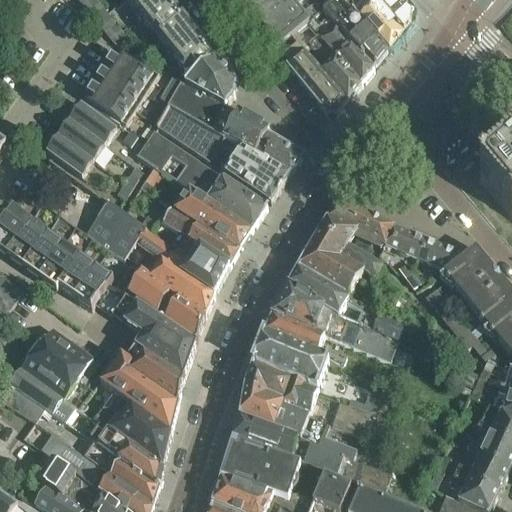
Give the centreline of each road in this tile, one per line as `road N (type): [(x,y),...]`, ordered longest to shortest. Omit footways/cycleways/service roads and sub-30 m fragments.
road 1 (residential): [(346,158),(240,336),(176,511)]
road 2 (residential): [(346,158),(263,87),(191,0)]
road 3 (residential): [(511,270),(379,119)]
road 4 (residential): [(31,0),(31,20),(67,49),(26,126)]
